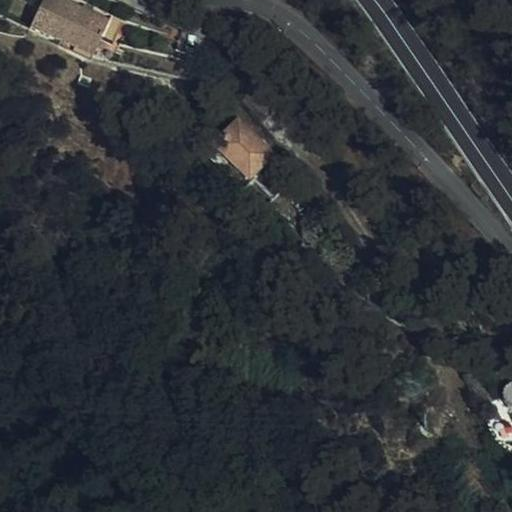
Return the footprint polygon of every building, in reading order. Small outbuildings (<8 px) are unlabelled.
[(64,0),(25,0),(14,23),(76,53),(85,35),(97,41),(106,21),(64,0)] [(177,48),(198,59),(209,40),(187,27),(178,45),(177,48)] [(234,79),(216,88),(238,112),(251,104),(234,79)] [(228,169),(246,187),(266,167),(247,149),(250,144),(217,109),(195,131),(190,127),(175,141),(214,181),(228,169)] [(511,375),(506,366),(484,379),(484,383),(485,388),(489,394),(494,397),(497,397),(510,417),(510,427),(511,431),(511,375)] [(405,402),(396,409),(403,417),(412,411),(405,402)]
